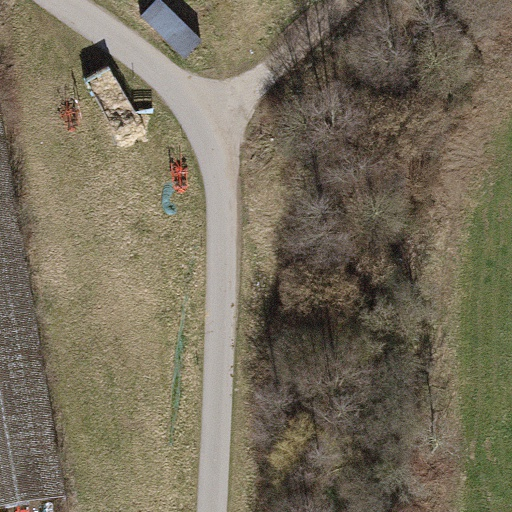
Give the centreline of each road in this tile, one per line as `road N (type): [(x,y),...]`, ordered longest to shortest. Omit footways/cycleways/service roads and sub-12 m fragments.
road 1 (residential): [(213,511),(223,232),(209,140),(135,48),(65,0)]
road 2 (track): [(209,140),(346,0)]
